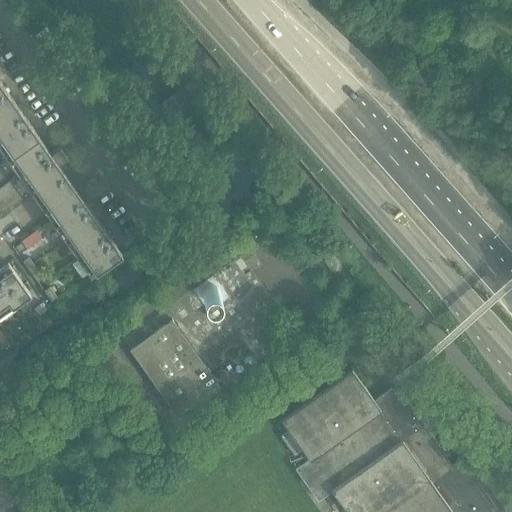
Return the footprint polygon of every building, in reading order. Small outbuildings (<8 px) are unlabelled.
[(51,152),(0,81),(0,147),(19,175),(0,187),(0,214),(31,192),(37,200),(52,222),(55,222),(53,223),(90,275),(122,253),(69,178),(58,163),(67,156),(60,146),(51,152)] [(21,243),(15,247),(19,253),(25,249),(21,243)] [(241,257),(124,340),(130,349),(176,415),(218,385),(254,359),(258,360),(267,353),(274,315),(281,310),(284,308),(283,307),(286,305),(279,296),(275,299),(273,299),(271,300),(252,273),(263,266),(255,255),(245,263),(241,257)] [(29,257),(23,261),(30,271),(36,267),(29,257)] [(0,315),(31,294),(8,263),(0,268),(0,315)] [(43,278),(36,267),(30,271),(38,282),(43,278)] [(50,287),(44,291),(52,301),(57,297),(50,287)] [(42,303),(34,308),(39,315),(47,310),(42,303)] [(352,369),(281,419),(309,459),(296,468),(318,499),(331,490),(346,511),(499,511),(460,457),(451,464),(398,388),(394,391),(392,388),(374,401),(352,369)]
